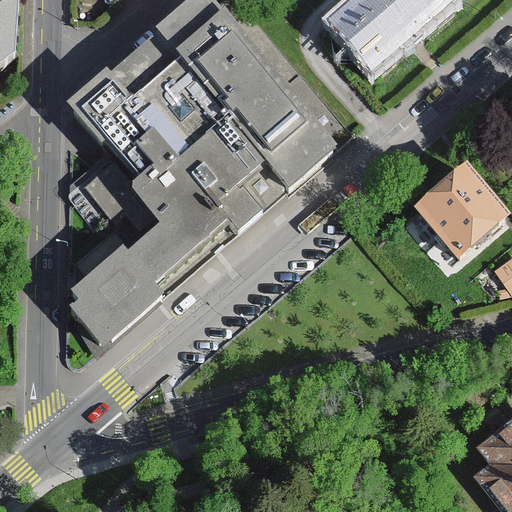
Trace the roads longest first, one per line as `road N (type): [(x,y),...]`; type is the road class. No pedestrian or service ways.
road 1 (tertiary): [(45,452),(511,50)]
road 2 (residential): [(45,452),(511,335)]
road 3 (residential): [(47,99),(45,452)]
road 4 (residential): [(47,99),(164,0)]
